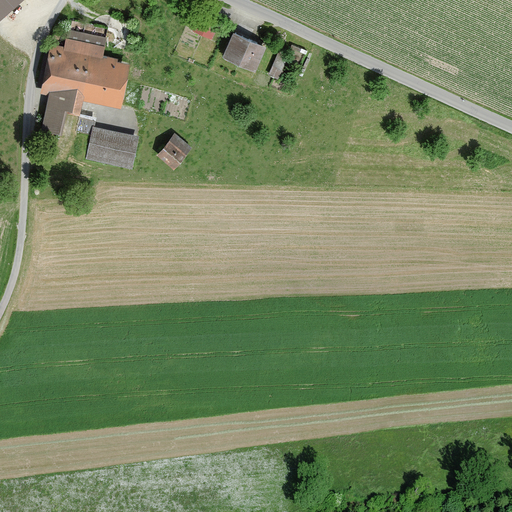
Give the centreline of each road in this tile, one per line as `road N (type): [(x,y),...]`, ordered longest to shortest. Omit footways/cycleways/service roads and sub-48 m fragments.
road 1 (unclassified): [(63,0),(32,75),(20,244),(0,311)]
road 2 (tertiary): [(232,0),(511,127)]
